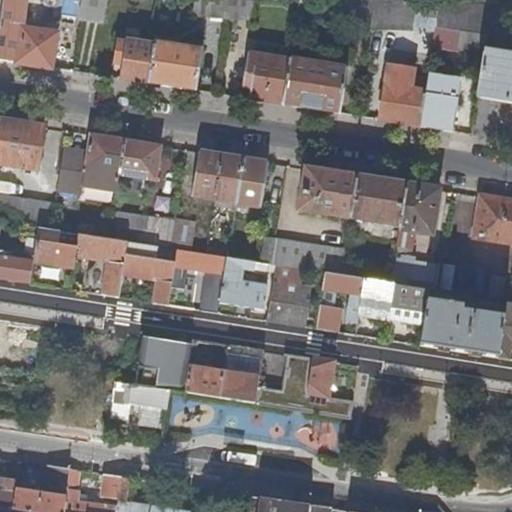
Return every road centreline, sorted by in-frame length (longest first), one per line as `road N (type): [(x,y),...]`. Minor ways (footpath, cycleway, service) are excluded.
road 1 (residential): [(0,291),(511,375)]
road 2 (residential): [(0,92),(511,171)]
road 3 (residential): [(449,511),(0,440)]
